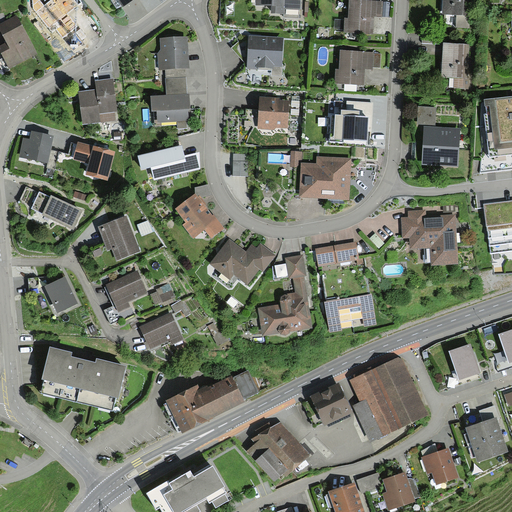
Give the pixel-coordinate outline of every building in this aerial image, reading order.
[(56,0),(54,0),(47,6),(50,10),(38,20),(57,45),(75,30),(64,15),(66,13),(56,0)] [(107,0),(115,12),(134,0),(107,0)] [(251,0),(252,7),(269,7),(269,13),(297,14),(297,0),(251,0)] [(460,0),(440,0),(440,13),(455,14),(454,29),(467,30),(468,18),(459,17),(460,0)] [(380,3),(345,1),(343,34),(371,36),(372,16),(379,16),(380,3)] [(13,18),(0,24),(0,38),(4,46),(0,48),(0,58),(7,71),(34,56),(13,18)] [(281,40),(247,39),(246,69),(280,70),(281,40)] [(184,40),(160,42),(160,54),(154,54),(155,72),(185,70),(184,40)] [(459,48),(441,47),(439,79),(445,80),(445,88),(462,90),(462,81),(457,81),(459,48)] [(379,56),(340,54),(339,71),(333,71),(332,84),(361,86),(361,70),(378,71),(379,56)] [(92,92),(76,94),(79,125),(97,123),(95,113),(113,111),(109,79),(91,81),(92,92)] [(183,80),(162,81),(163,98),(150,98),(151,124),(186,122),(183,80)] [(288,102),(259,100),(257,127),(286,129),(288,102)] [(511,100),(483,104),(489,158),(511,155),(511,100)] [(372,104),(347,102),(347,110),(342,110),(342,116),(331,116),(330,140),(342,141),(342,139),(366,140),(367,131),(371,131),(372,104)] [(434,110),(418,109),(417,124),(434,124),(434,110)] [(457,131),(421,129),(419,166),(455,168),(457,131)] [(31,142),(25,140),(21,157),(47,164),(53,139),(33,134),(31,142)] [(114,153),(78,145),(75,161),(91,164),(88,176),(107,180),(114,153)] [(179,149),(135,160),(138,172),(149,169),(152,181),(196,170),(196,155),(181,157),(179,149)] [(299,155),(289,154),(288,165),(298,166),(299,155)] [(316,166),(299,165),(297,200),(346,202),(348,161),(316,160),(316,166)] [(70,232),(79,214),(26,188),(17,206),(70,232)] [(193,195),(174,212),(184,223),(180,227),(192,241),(202,232),(209,241),(223,229),(193,195)] [(511,200),(485,203),(492,261),(511,258),(511,200)] [(408,220),(400,220),(402,239),(408,238),(409,250),(429,249),(430,266),(454,264),(451,219),(425,221),(424,211),(407,212),(408,220)] [(124,219),(95,230),(103,252),(115,247),(119,258),(136,251),(124,219)] [(150,240),(140,243),(144,251),(153,248),(150,240)] [(245,255),(227,242),(210,267),(227,278),(230,273),(247,284),(257,268),(261,271),(272,256),(257,246),(255,250),(250,247),(245,255)] [(356,242),(315,248),(317,266),(355,260),(355,257),(359,256),(356,242)] [(298,259),(283,260),(286,278),(293,277),(297,302),(286,303),(286,297),(276,298),(277,305),(258,307),(262,337),(279,335),(279,339),(289,338),(288,333),(307,330),(298,259)] [(134,274),(105,287),(116,312),(128,307),(125,300),(143,293),(134,274)] [(77,304),(65,279),(47,288),(58,312),(77,304)] [(372,294),(324,302),(329,333),(342,331),(341,325),(363,321),(364,327),(377,325),(372,294)] [(168,314),(136,328),(146,351),(178,337),(168,314)] [(511,361),(511,332),(500,336),(509,362),(511,361)] [(469,346),(450,353),(459,379),(479,373),(469,346)] [(126,369),(52,352),(42,396),(115,414),(126,369)] [(398,359),(352,379),(363,403),(354,407),(368,440),(423,416),(398,359)] [(196,387),(164,402),(179,434),(240,404),(228,379),(199,393),(196,387)] [(336,388),(307,401),(320,429),(349,415),(336,388)] [(482,425),(466,431),(476,463),(507,453),(492,408),(477,412),(482,425)] [(257,448),(249,454),(274,484),(309,456),(279,419),(269,427),(265,423),(253,432),(257,437),(251,441),(257,448)] [(446,451),(421,458),(426,476),(430,475),(433,485),(454,479),(446,451)] [(224,487),(211,465),(193,476),(190,471),(169,483),(168,480),(145,494),(155,511),(160,508),(162,511),(197,511),(199,511),(195,504),(207,497),(214,508),(229,500),(223,488),(224,487)] [(402,473),(380,481),(384,493),(380,494),(386,511),(391,511),(413,504),(402,473)] [(376,474),(357,481),(361,493),(380,486),(376,474)] [(361,511),(353,486),(327,494),(333,511),(361,511)]
